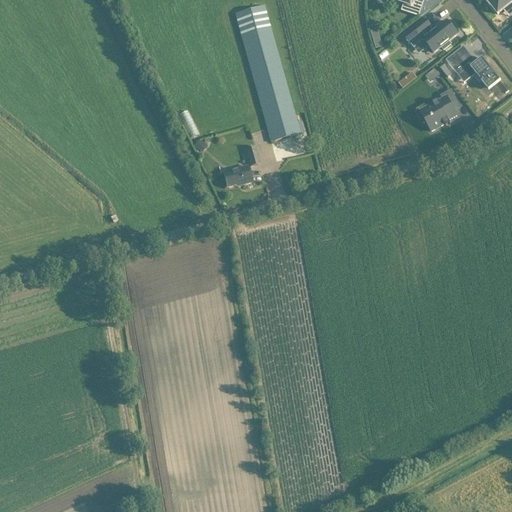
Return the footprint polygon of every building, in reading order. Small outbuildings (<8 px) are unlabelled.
[(389,0),(421,11),(424,0),(389,0)] [(485,0),(498,15),(511,3),(508,0),(485,0)] [(271,143),(300,135),(304,134),(301,122),(296,123),(264,7),(235,15),(271,143)] [(426,20),(404,37),(414,49),(424,41),(434,54),(441,48),(444,51),(451,45),(449,42),(458,35),(447,22),(434,32),(430,28),(431,27),(426,20)] [(455,54),(446,61),(455,73),(455,72),(456,74),(459,78),(471,68),(476,75),(476,74),(482,81),(481,82),(482,83),(489,91),(501,81),(495,74),(494,73),(482,58),(475,64),(471,59),(463,65),(455,54)] [(430,102),(415,110),(424,125),(426,123),(431,133),(444,126),(445,127),(450,124),(449,121),(457,117),(454,111),(448,100),(455,96),(452,90),(440,96),(442,100),(438,102),(438,101),(432,104),(430,102)] [(198,138),(204,143),(208,137),(202,132),(198,138)] [(199,141),(194,147),(202,153),(207,147),(199,141)] [(260,165),(257,156),(255,148),(246,150),(248,155),(251,167),(260,165)] [(242,186),(252,183),(248,167),(223,174),(227,188),(242,184),(242,186)]
